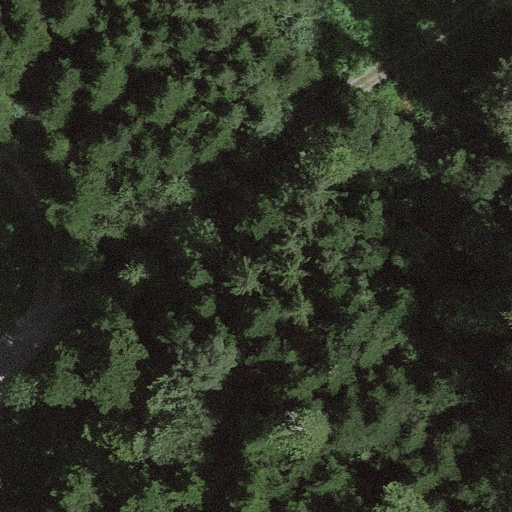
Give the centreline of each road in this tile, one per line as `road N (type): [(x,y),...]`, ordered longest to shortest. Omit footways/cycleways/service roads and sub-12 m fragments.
road 1 (track): [(31,342),(467,0)]
road 2 (track): [(0,413),(48,278),(42,230),(0,172)]
